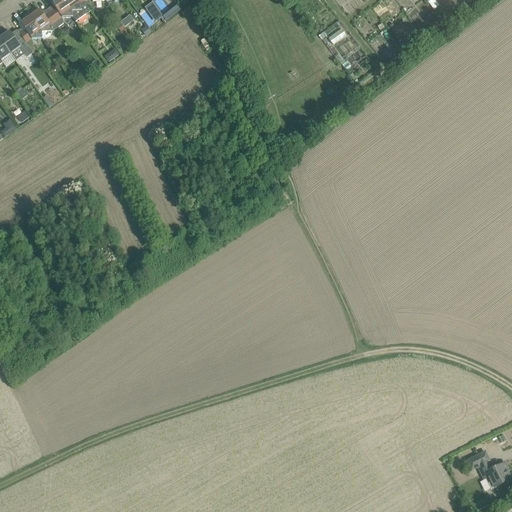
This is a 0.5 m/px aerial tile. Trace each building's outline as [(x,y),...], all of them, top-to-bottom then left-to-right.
[(57,23),(55,24),(58,28),(63,24),(63,18),(72,18),(72,12),(63,0),(53,0),(54,0),(51,2),(53,6),(53,7),(54,9),(50,12),(57,23)] [(63,0),(72,12),(72,13),(73,18),(76,22),(84,16),(83,4),(87,1),(86,0),(63,0)] [(177,5),(170,11),(174,16),(181,10),(177,5)] [(32,12),(28,14),(42,33),(42,39),(46,39),(48,38),(50,37),(51,35),(52,32),(58,28),(55,24),(57,23),(50,12),(45,16),(45,15),(43,13),(42,14),(40,10),(37,13),(36,11),(32,12)] [(21,29),(18,32),(27,44),(28,43),(32,40),(33,40),(42,39),(42,33),(28,14),(25,17),(23,20),(23,21),(24,22),(21,24),(23,27),(21,29)] [(125,19),(122,21),(125,26),(135,19),(131,14),(128,17),(127,16),(124,18),(125,19)] [(116,26),(121,33),(126,30),(121,23),(116,26)] [(141,30),(145,37),(151,32),(147,26),(141,30)] [(72,32),(68,27),(61,31),(65,37),(72,32)] [(2,33),(0,34),(0,38),(11,54),(20,48),(27,58),(33,53),(17,30),(12,34),(10,32),(4,36),(2,33)] [(342,30),(328,37),(331,44),(345,37),(342,30)] [(210,36),(216,46),(220,44),(216,33),(215,33),(210,36)] [(0,65),(3,63),(2,61),(11,54),(0,38),(0,65)] [(200,42),(207,52),(212,49),(205,39),(200,42)] [(23,89),(17,93),(22,100),(28,96),(23,89)] [(47,96),(43,99),(49,106),(52,103),(47,96)] [(33,106),(29,109),(33,115),(37,111),(33,106)] [(26,111),(18,116),(22,122),(30,117),(26,111)] [(13,124),(7,128),(11,134),(18,129),(13,124)] [(472,471),(478,468),(484,480),(486,480),(491,491),(495,489),(503,485),(511,480),(506,470),(505,470),(502,465),(492,470),(488,462),(490,462),(485,453),(467,462),(472,471)]
